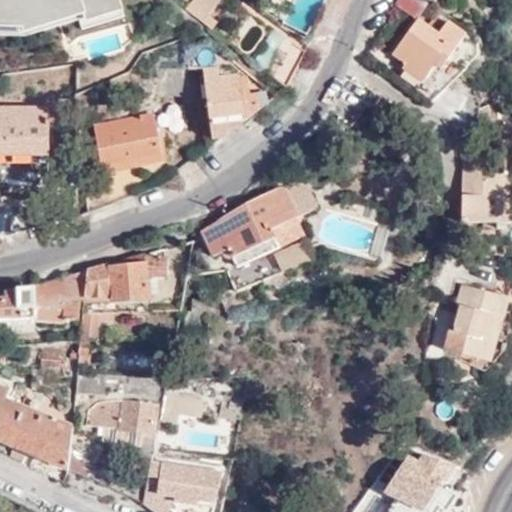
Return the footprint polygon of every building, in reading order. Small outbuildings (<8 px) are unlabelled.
[(85,11),(87,19),(90,30),(126,20),(121,0),(0,0),(0,19),(21,19),(24,27),(85,11)] [(190,6),(206,17),(209,14),(219,0),(193,0),(189,6),(190,6)] [(324,0),(317,15),(324,19),(333,0),(324,0)] [(417,0),(399,0),(396,6),(414,19),(423,5),(417,0)] [(187,8),(204,21),(206,17),(190,6),(189,6),(187,8)] [(0,35),(28,36),(87,19),(85,11),(24,27),(21,19),(0,19),(0,35)] [(209,14),(206,17),(210,19),(215,24),(217,20),(209,14)] [(206,17),(204,21),(212,27),(215,24),(210,19),(206,17)] [(466,35),(450,23),(440,36),(419,20),(393,55),(398,58),(393,65),(426,89),(466,35)] [(266,65),(290,84),(307,52),(285,38),(266,65)] [(205,68),(212,124),(244,121),(253,114),(252,106),(245,109),(242,80),(220,81),(219,66),(205,68)] [(0,158),(51,159),(51,110),(0,109),(0,158)] [(57,111),(51,110),(51,159),(0,158),(0,166),(55,167),(57,111)] [(85,181),(91,211),(136,193),(130,161),(169,154),(166,128),(158,129),(156,114),(95,123),(104,163),(113,162),(115,167),(100,171),(101,178),(85,181)] [(213,138),(224,137),(244,121),(212,124),(213,138)] [(505,153),(462,153),(462,223),(510,224),(511,180),(505,180),(505,153)] [(218,222),(199,238),(204,248),(209,246),(213,257),(229,251),(238,267),(306,238),(299,220),(320,210),(305,180),(249,205),(220,223),(218,222)] [(11,205),(11,233),(35,227),(34,204),(11,205)] [(144,255),(89,270),(85,295),(111,289),(115,305),(151,296),(145,274),(165,279),(167,264),(144,258),(144,255)] [(62,298),(80,301),(85,301),(85,295),(89,270),(50,283),(57,298),(62,298)] [(511,302),(511,297),(463,283),(457,303),(460,304),(453,331),(449,330),(443,348),(494,363),(511,302)] [(9,299),(0,299),(0,318),(32,316),(46,319),(79,321),(80,301),(62,298),(60,309),(35,307),(36,287),(23,288),(8,292),(9,299)] [(85,306),(82,332),(99,329),(101,304),(85,306)] [(82,332),(82,333),(81,342),(92,342),(92,333),(82,332)] [(0,441),(70,471),(71,451),(73,430),(5,401),(9,391),(0,387),(0,441)] [(177,413),(200,418),(203,398),(167,391),(162,414),(161,421),(175,423),(177,413)] [(101,440),(142,446),(141,455),(152,457),(160,404),(127,400),(112,401),(99,402),(89,410),(87,423),(98,425),(104,426),(102,437),(101,440)] [(71,451),(70,471),(86,478),(92,459),(71,451)] [(448,488),(452,461),(425,451),(420,459),(412,455),(390,489),(400,494),(389,511),(437,511),(440,507),(447,511),(458,494),(448,488)] [(145,503),(158,511),(169,511),(172,507),(177,511),(211,511),(222,471),(155,452),(145,503)] [(119,470),(146,478),(148,466),(121,459),(119,470)] [(114,490),(141,501),(146,478),(119,470),(114,490)]
